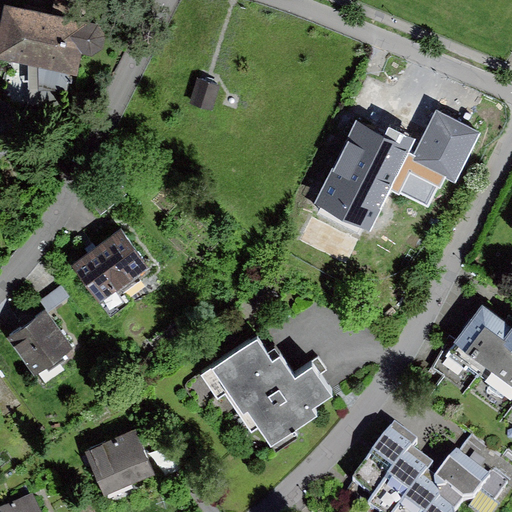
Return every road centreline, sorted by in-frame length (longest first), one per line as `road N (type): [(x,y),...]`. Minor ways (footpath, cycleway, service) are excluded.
road 1 (residential): [(511,137),(398,358),(314,468),(265,511)]
road 2 (residential): [(169,0),(75,179),(0,288)]
road 3 (residential): [(511,91),(280,0)]
